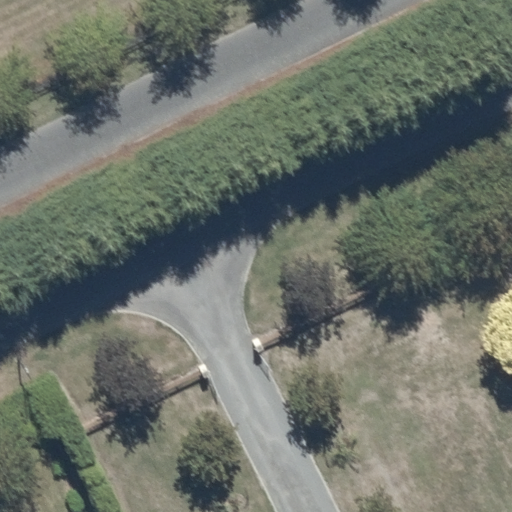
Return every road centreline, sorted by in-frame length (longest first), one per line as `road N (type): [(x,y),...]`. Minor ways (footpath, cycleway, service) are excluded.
road 1 (residential): [(511,78),(0,321)]
road 2 (residential): [(0,185),(374,0)]
